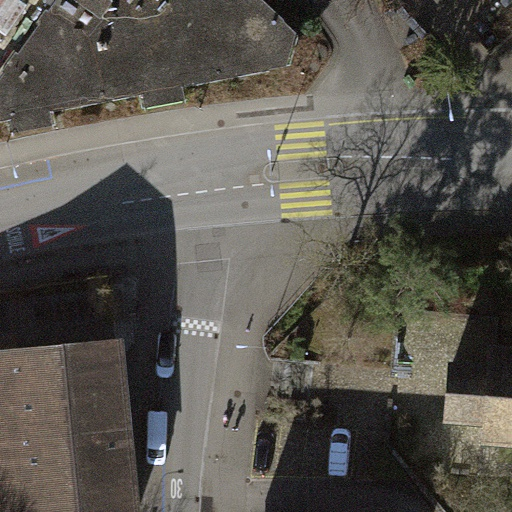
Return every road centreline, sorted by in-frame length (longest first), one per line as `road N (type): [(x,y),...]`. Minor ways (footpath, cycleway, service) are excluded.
road 1 (residential): [(179,511),(202,243),(197,190)]
road 2 (tertiary): [(511,167),(386,167),(197,190)]
road 3 (tertiary): [(197,190),(0,222)]
